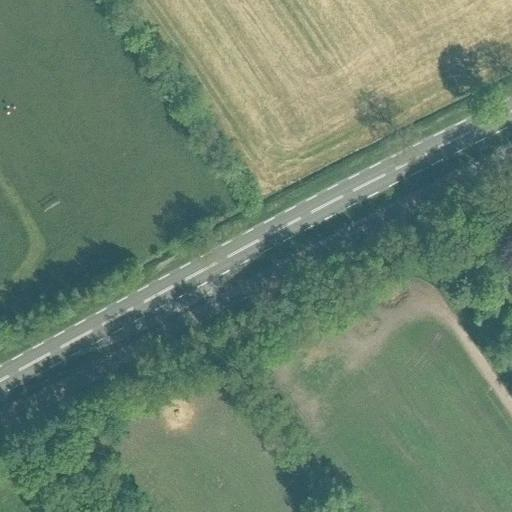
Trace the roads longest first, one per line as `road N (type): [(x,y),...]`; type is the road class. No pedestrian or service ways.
road 1 (unclassified): [(0,423),(511,152)]
road 2 (primary): [(511,110),(0,378)]
